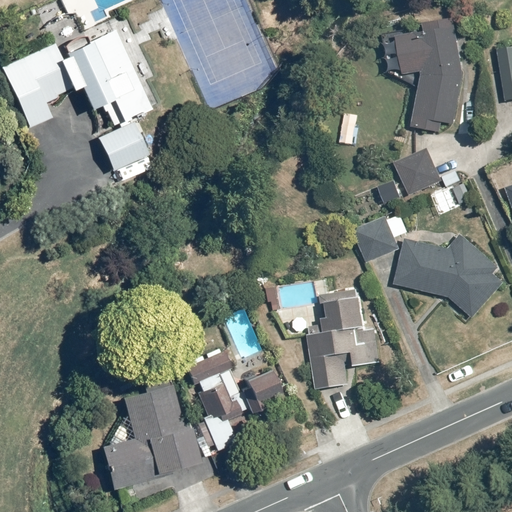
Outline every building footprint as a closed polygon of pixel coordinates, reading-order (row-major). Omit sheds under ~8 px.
[(53,41),(0,64),(27,127),(54,116),(48,102),(77,89),(86,108),(107,99),(117,124),(94,133),(110,170),(148,153),(130,112),(153,102),(146,84),(159,78),(130,10),(54,43),(53,41)] [(464,75),(451,20),(425,20),(426,27),(400,29),(405,71),(422,69),(411,126),(441,129),(444,120),(456,121),(464,75)] [(511,45),(495,48),(504,100),(511,98),(511,45)] [(442,180),(440,176),(426,147),(395,162),(409,195),(442,180)] [(440,176),(442,180),(446,189),(431,195),(440,215),(473,199),(459,168),(443,175),(440,176)] [(400,210),(355,228),(368,261),(397,249),(393,239),(409,233),(400,210)] [(444,247),(405,238),(395,283),(450,296),(474,315),(502,283),(492,274),(499,261),(465,232),(455,244),(447,243),(444,247)] [(349,367),(377,364),(373,329),(364,330),(359,288),(324,292),(327,314),(319,315),(321,333),(308,334),(314,389),(351,385),(349,373),(349,367)] [(237,419),(241,418),(232,391),(242,388),(247,401),(278,391),(271,368),(239,379),(237,373),(231,375),(222,346),(183,359),(192,387),(198,385),(200,391),(210,387),(217,407),(200,412),(212,449),(243,439),(237,419)] [(136,434),(97,446),(111,489),(196,463),(162,355),(115,370),(136,434)]
